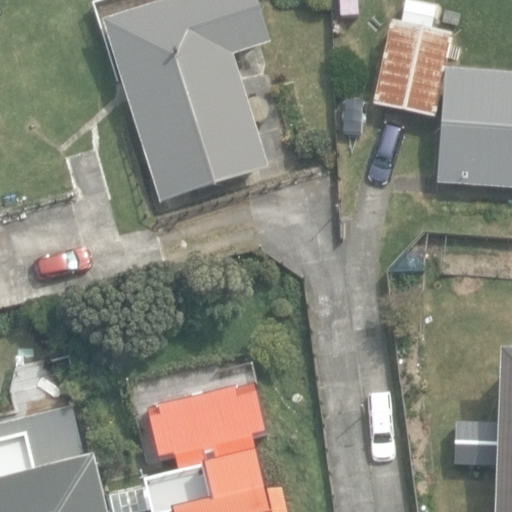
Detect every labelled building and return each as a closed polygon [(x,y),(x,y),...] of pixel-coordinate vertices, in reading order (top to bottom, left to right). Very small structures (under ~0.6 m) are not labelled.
[(174,0),(106,22),(164,202),(271,167),(236,54),(274,42),(261,0),(174,0)] [(377,104),(438,118),(457,36),(396,22),(377,104)] [(441,182),(511,186),(511,73),(450,69),(441,182)] [(511,511),(511,353),(503,354),(497,511),(511,511)] [(290,511),(284,486),(268,490),(255,435),(271,431),(258,378),(150,404),(163,459),(179,455),(192,508),(175,511),(290,511)] [(0,511),(110,511),(97,455),(87,457),(75,406),(0,424),(0,511)]
